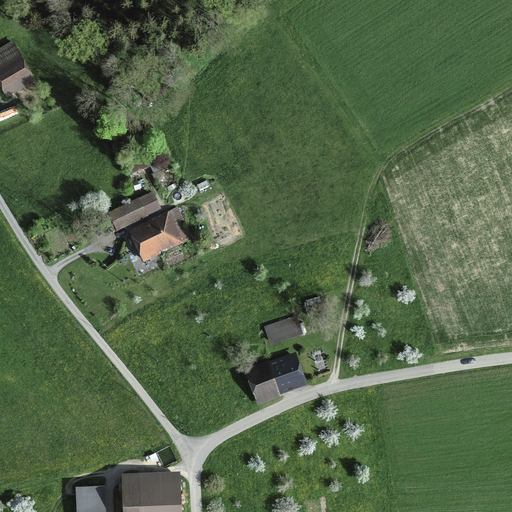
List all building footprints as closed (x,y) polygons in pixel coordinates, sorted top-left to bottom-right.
[(0,52),(0,79),(7,92),(30,79),(19,60),(22,58),(14,45),(0,52)] [(134,172),(150,165),(148,159),(131,166),(134,172)] [(159,208),(151,194),(110,214),(117,229),(159,208)] [(168,212),(149,221),(151,225),(140,231),(138,226),(131,230),(145,261),(151,258),(150,256),(157,252),(156,250),(175,241),(177,245),(183,242),(168,212)] [(300,332),(295,318),(266,328),(272,342),(300,332)] [(245,369),(255,397),(301,380),(292,355),(269,363),(268,361),(245,369)] [(129,476),(129,484),(125,484),(126,511),(179,511),(178,482),(140,484),(139,476),(129,476)] [(104,511),(103,487),(74,488),(75,511),(104,511)]
